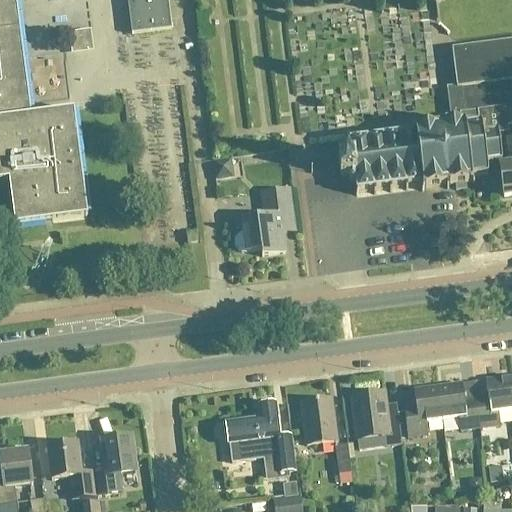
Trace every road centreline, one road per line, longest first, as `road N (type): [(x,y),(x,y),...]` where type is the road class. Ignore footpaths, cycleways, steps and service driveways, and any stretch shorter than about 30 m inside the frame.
road 1 (tertiary): [(511,284),(145,331)]
road 2 (tertiary): [(152,381),(511,336)]
road 3 (tertiary): [(0,398),(152,381)]
road 4 (tertiary): [(145,331),(0,353)]
road 5 (residential): [(170,511),(152,381)]
